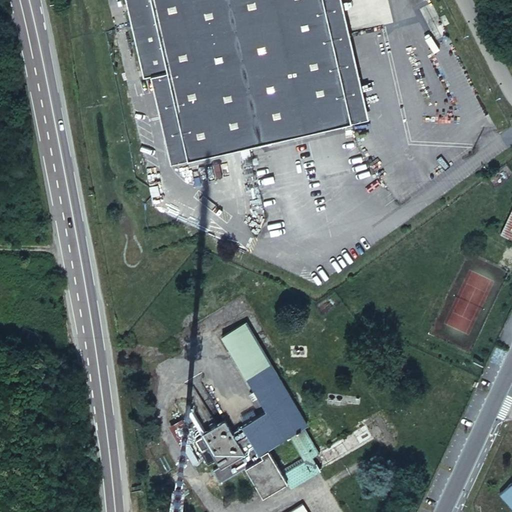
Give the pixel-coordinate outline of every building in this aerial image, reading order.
[(125,0),(143,76),(150,75),(167,71),(187,159),(351,122),(323,0),(125,0)] [(341,0),(323,0),(351,122),(368,118),(341,0)] [(170,163),(187,159),(167,71),(150,75),(170,163)] [(511,210),(501,235),(511,240),(511,210)] [(253,287),(241,269),(211,288),(217,297),(200,307),(205,316),(253,287)] [(292,396),(246,321),(224,334),(271,410),(292,396)] [(309,423),(292,396),(271,410),(245,426),(261,453),(269,448),(292,434),(308,460),(285,474),(289,479),(295,489),(309,480),(307,476),(374,435),(366,424),(320,452),(304,426),(309,423)] [(188,409),(203,434),(209,430),(194,405),(188,409)] [(197,438),(184,416),(170,425),(183,446),(195,439),(197,438)] [(264,457),(261,453),(245,426),(234,432),(226,420),(218,424),(213,427),(209,430),(203,434),(217,457),(222,465),(212,471),(220,484),(247,467),(264,457)] [(217,457),(203,434),(197,438),(195,439),(201,449),(200,450),(209,463),(217,457)] [(376,439),(374,435),(307,476),(309,480),(376,439)] [(285,474),(269,448),(261,453),(264,457),(247,467),(264,495),(289,479),(285,474)] [(511,480),(499,492),(511,506),(511,480)]
